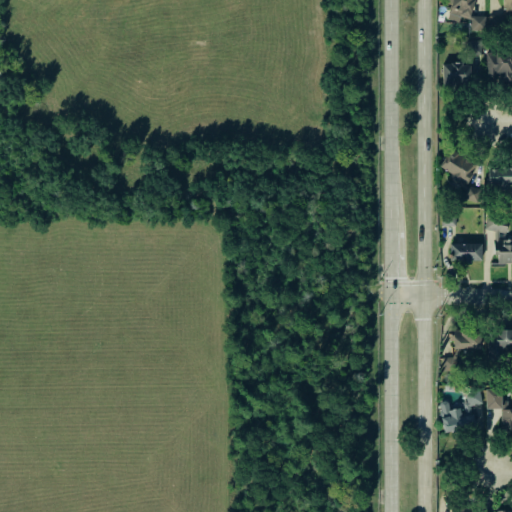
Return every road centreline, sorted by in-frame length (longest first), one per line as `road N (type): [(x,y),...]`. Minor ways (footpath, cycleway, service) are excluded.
road 1 (secondary): [(418,511),(418,0)]
road 2 (secondary): [(386,0),(387,232)]
road 3 (secondary): [(387,295),(387,511)]
road 4 (tertiary): [(387,295),(511,296)]
